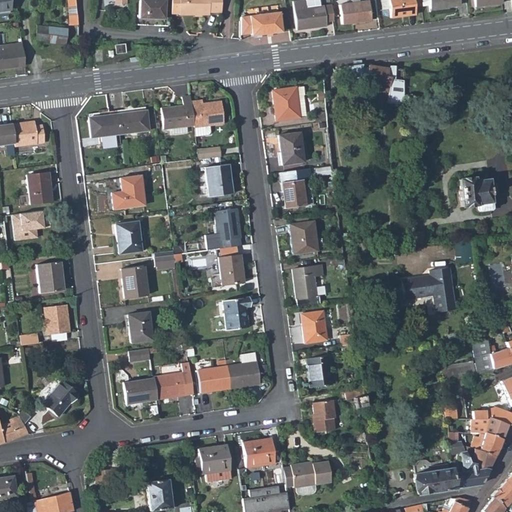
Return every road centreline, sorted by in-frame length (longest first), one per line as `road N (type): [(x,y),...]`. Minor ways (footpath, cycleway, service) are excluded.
road 1 (residential): [(106,437),(265,415),(284,391),(240,65)]
road 2 (residential): [(59,86),(106,437)]
road 3 (residential): [(240,65),(511,29)]
road 4 (residential): [(83,0),(88,29),(212,41),(240,65)]
road 5 (residential): [(59,86),(240,65)]
road 6 (residential): [(483,494),(363,511)]
